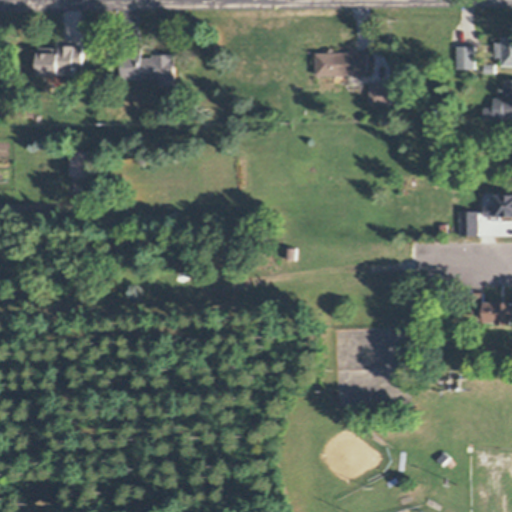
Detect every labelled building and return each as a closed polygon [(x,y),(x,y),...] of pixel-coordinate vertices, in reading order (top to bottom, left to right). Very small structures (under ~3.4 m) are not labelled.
[(511,37),(500,38),(500,68),(511,68),(511,37)] [(42,73),(42,51),(61,52),(61,44),(85,44),(84,67),(77,66),(77,74),(42,73)] [(459,68),(459,45),(478,45),(477,68),(459,68)] [(144,48),(144,58),(155,58),(155,54),(177,54),(178,85),(161,85),(161,78),(125,78),(125,48),(144,48)] [(318,52),(370,51),(370,75),(318,75),(318,52)] [(511,79),(511,117),(488,118),(488,106),(496,106),(495,97),(506,96),(505,79),(511,79)] [(371,82),(393,82),(393,103),(372,103),(371,82)] [(436,116),(435,108),(443,107),(443,115),(436,116)] [(88,175),(71,174),(72,150),(89,151),(88,175)] [(511,194),(511,216),(487,216),(487,206),(499,206),(499,194),(511,194)] [(482,234),(463,234),(463,210),(482,210),(482,234)] [(297,247),(298,257),(289,257),(289,248),(297,247)] [(468,311),(468,292),(487,292),(487,300),(511,300),(511,322),(483,322),(483,311),(468,311)] [(335,329),(406,325),(410,406),(341,411),(335,329)] [(451,457),(445,464),(440,459),(445,452),(451,457)] [(389,486),(386,482),(395,476),(398,481),(389,486)] [(411,494),(412,499),(402,503),(401,498),(411,494)] [(443,505),(439,510),(425,502),(429,497),(443,505)]
